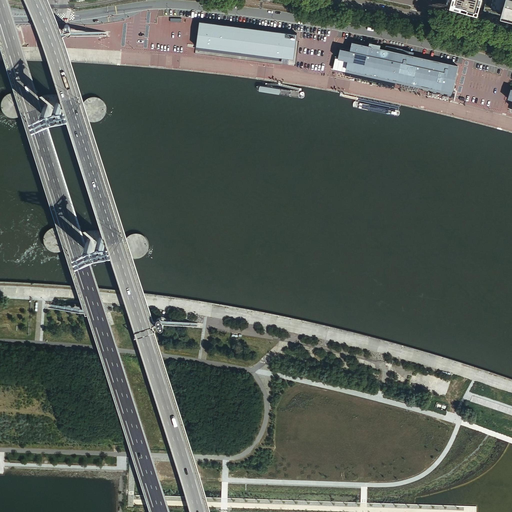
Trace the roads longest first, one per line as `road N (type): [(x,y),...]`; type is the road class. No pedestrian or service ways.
road 1 (trunk): [(200,511),(35,0)]
road 2 (trunk): [(0,0),(162,511)]
